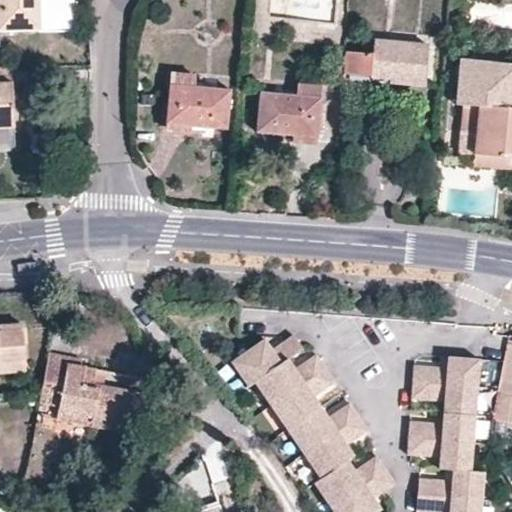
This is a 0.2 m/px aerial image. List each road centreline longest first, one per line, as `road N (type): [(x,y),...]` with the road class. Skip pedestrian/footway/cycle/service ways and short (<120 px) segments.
road 1 (tertiary): [(511,261),(112,232)]
road 2 (residential): [(112,232),(109,11)]
road 3 (residential): [(217,412),(118,280),(112,232)]
road 4 (residential): [(122,511),(217,412)]
road 5 (residential): [(292,511),(217,412)]
